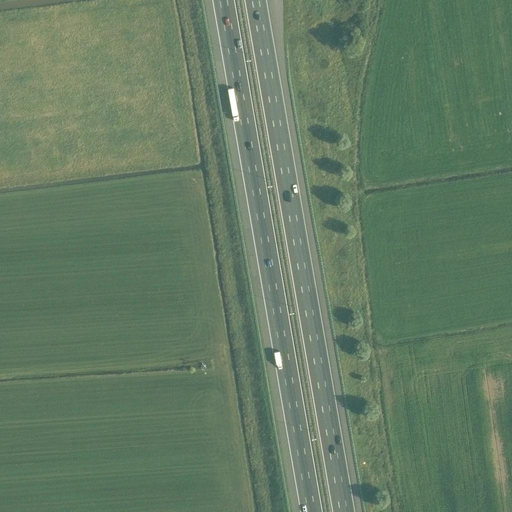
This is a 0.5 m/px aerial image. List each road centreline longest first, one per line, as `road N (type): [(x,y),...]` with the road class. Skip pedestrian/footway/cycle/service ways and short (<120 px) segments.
road 1 (motorway): [(221,0),(310,511)]
road 2 (motorway): [(342,511),(255,0)]
